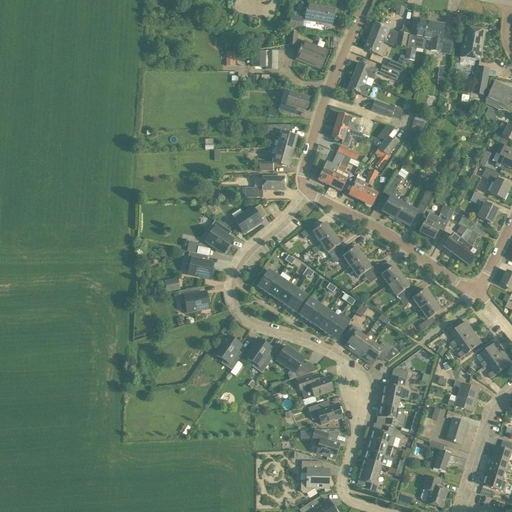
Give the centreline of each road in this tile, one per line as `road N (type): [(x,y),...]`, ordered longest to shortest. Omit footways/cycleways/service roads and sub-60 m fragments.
road 1 (residential): [(382,511),(347,500),(341,489),(365,400),(354,370),(244,322),(226,287),(243,250),(306,191)]
road 2 (residential): [(306,191),(302,172),(327,89),(365,0)]
road 3 (residential): [(478,292),(306,191)]
road 4 (residential): [(456,511),(491,405),(511,387)]
